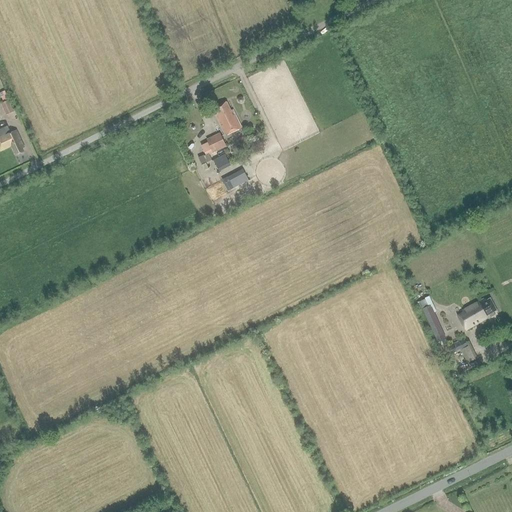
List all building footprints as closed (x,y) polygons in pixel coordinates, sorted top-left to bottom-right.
[(6,115),(14,111),(9,100),(0,103),(6,115)] [(214,107),(218,117),(216,118),(225,135),(241,128),(232,110),(231,111),(226,101),(214,107)] [(22,148),(24,147),(16,131),(11,133),(7,126),(0,129),(0,150),(0,151),(11,145),(16,155),(24,152),(22,148)] [(206,156),(213,153),(226,147),(220,133),(206,139),(208,142),(201,146),(204,153),(205,153),(206,156)] [(229,163),(225,154),(213,160),(218,169),(229,163)] [(234,188),(248,181),(242,169),(228,177),(234,188)] [(485,298),(462,311),(471,327),(486,319),(485,317),(492,313),(493,314),(495,312),(496,311),(496,310),(490,299),(487,301),(485,298)] [(446,339),(430,305),(422,309),(437,343),(446,339)] [(442,348),(445,356),(468,345),(465,338),(442,348)]
